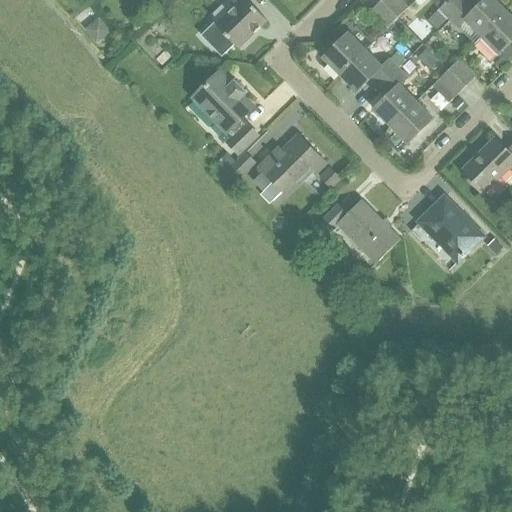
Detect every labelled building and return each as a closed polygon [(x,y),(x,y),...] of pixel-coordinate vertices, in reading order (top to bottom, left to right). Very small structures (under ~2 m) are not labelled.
[(215,21),(202,34),(222,55),(233,44),(238,49),(263,21),(243,0),(230,0),(236,5),(217,23),(215,21)] [(399,0),(383,0),(382,1),(398,19),(408,9),(399,0)] [(444,0),(447,2),(431,19),(440,28),(448,20),(468,0),(467,0),(444,0)] [(468,0),(448,20),(457,29),(465,21),(481,38),(507,13),(494,0),(485,0),(476,9),(468,0)] [(398,19),(382,1),(372,11),(389,28),(398,19)] [(511,17),(507,13),(481,38),(498,55),(511,40),(511,17)] [(340,76),(366,51),(349,34),(323,59),(340,76)] [(164,49),(156,58),(162,64),(170,55),(164,49)] [(427,49),(418,59),(430,70),(439,61),(427,49)] [(366,51),(340,76),(357,93),(371,79),(380,87),(399,69),(390,60),(382,67),(366,51)] [(449,70),(466,87),(475,77),(459,60),(449,70)] [(399,69),(380,87),(388,96),(374,110),(391,127),(416,102),(400,86),(408,78),(399,69)] [(466,87),(449,70),(432,86),(449,104),(466,87)] [(237,154),(256,136),(246,125),(245,126),(239,121),(253,108),(242,97),(245,94),(234,82),(230,85),(219,74),(193,99),(226,133),(227,132),(233,138),(228,144),(237,154)] [(460,99),(453,105),(461,114),(468,108),(460,99)] [(433,119),(416,102),(391,127),(407,144),(433,119)] [(263,172),(252,182),(273,202),(283,192),(285,195),(311,169),(316,174),(325,165),(298,137),(276,159),(271,155),(258,167),(263,172)] [(511,146),(507,151),(494,138),(460,172),(483,195),(511,166),(511,146)] [(236,162),(227,153),(214,166),(223,175),(236,162)] [(232,187),(255,164),(245,153),(236,162),(223,175),(222,176),(232,187)] [(330,168),(320,178),(331,190),(341,180),(330,168)] [(457,262),(483,237),(443,197),(418,222),(457,262)] [(376,264),(400,240),(362,201),(348,215),(338,206),(315,229),(325,239),(338,226),(376,264)]
